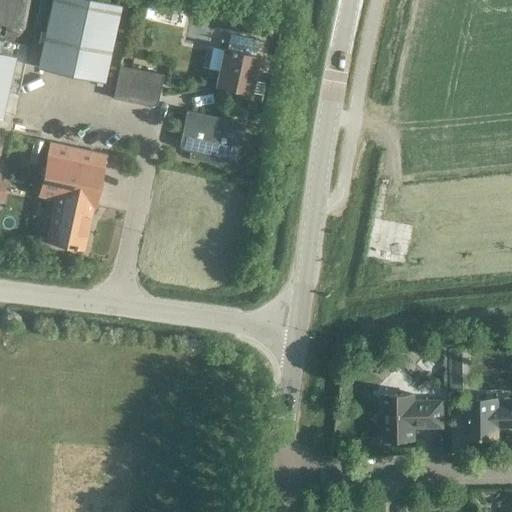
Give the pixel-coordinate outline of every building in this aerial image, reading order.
[(0,0),(0,24),(18,28),(24,0),(0,0)] [(39,0),(34,26),(45,28),(37,67),(103,81),(120,3),(104,0),(39,0)] [(223,48),(215,85),(250,92),(258,55),(223,48)] [(0,117),(0,118),(14,55),(0,52),(0,117)] [(131,67),(127,85),(124,100),(144,104),(147,89),(159,92),(163,74),(131,67)] [(191,141),(188,157),(235,167),(244,122),(186,109),(179,139),(191,141)] [(93,205),(105,153),(50,141),(39,193),(56,197),(47,240),(82,248),(91,205),(93,205)] [(414,394),(382,394),(383,439),(414,439),(414,427),(443,426),(442,399),(414,400),(414,394)] [(497,437),(497,425),(511,425),(511,406),(497,406),(496,397),(466,398),(466,438),(497,437)]
